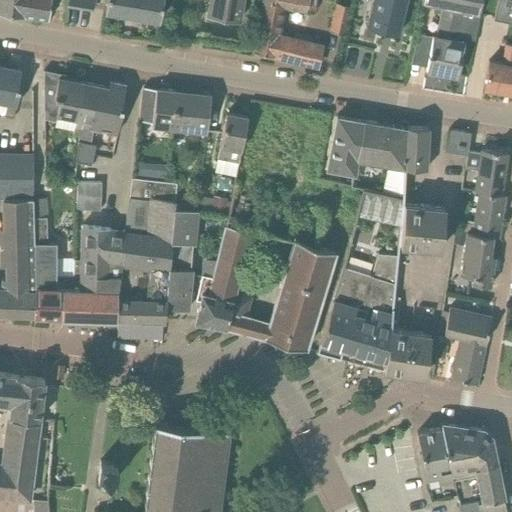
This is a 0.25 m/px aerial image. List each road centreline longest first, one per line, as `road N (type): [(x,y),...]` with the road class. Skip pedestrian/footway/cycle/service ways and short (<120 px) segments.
road 1 (tertiary): [(511,120),(0,33)]
road 2 (residential): [(307,444),(271,378),(0,338)]
road 3 (residential): [(484,405),(511,201)]
road 4 (residential): [(307,444),(414,395),(484,405)]
